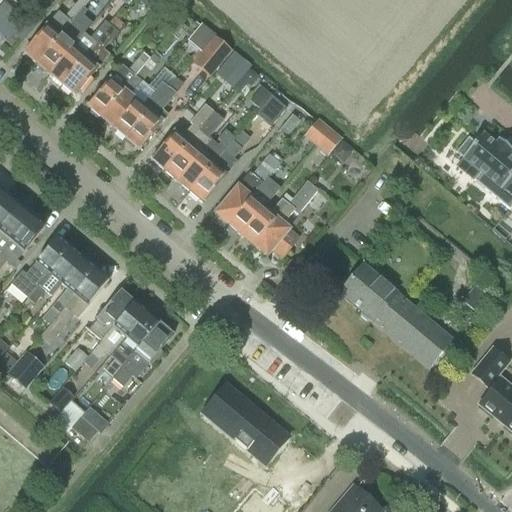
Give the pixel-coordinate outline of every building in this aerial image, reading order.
[(47,27),(24,55),(37,66),(78,17),(77,16),(89,0),(78,0),(74,6),(72,4),(68,8),(71,11),(64,20),(58,14),(47,27)] [(135,0),(135,1),(143,8),(150,14),(157,5),(151,0),(135,0)] [(0,7),(0,26),(13,10),(4,3),(0,7)] [(35,24),(27,17),(13,34),(22,40),(35,24)] [(78,17),(37,66),(49,76),(84,36),(76,29),(83,21),(78,17)] [(84,36),(49,76),(62,87),(111,29),(104,24),(90,41),(84,36)] [(193,35),(205,45),(212,36),(200,26),(193,35)] [(111,29),(62,87),(75,98),(98,70),(109,57),(102,52),(117,34),(111,29)] [(209,78),(230,53),(214,39),(198,58),(195,55),(190,62),(209,78)] [(100,119),(153,57),(152,56),(148,61),(142,55),(127,72),(121,68),(87,109),(100,119)] [(153,57),(100,119),(111,129),(146,87),(141,83),(147,75),(159,62),(153,57)] [(249,72),(252,69),(251,68),(246,74),(237,67),(239,64),(233,59),(231,61),(229,60),(216,76),(233,90),(241,81),(249,72)] [(249,72),(241,81),(245,85),(254,84),(258,80),(249,72)] [(126,141),(167,92),(160,86),(154,94),(146,87),(111,129),(126,141)] [(254,116),(254,117),(270,98),(260,89),(248,103),(258,111),(254,116)] [(167,92),(126,141),(138,152),(167,118),(159,112),(172,96),(167,92)] [(285,110),(270,98),(254,117),(269,129),(285,110)] [(163,172),(213,115),(204,108),(189,126),(192,128),(181,140),(174,134),(151,162),(163,172)] [(213,115),(163,172),(176,183),(199,155),(210,142),(208,140),(223,123),(213,115)] [(299,123),(291,116),(279,131),(286,137),(299,123)] [(348,157),(354,149),(319,119),(305,136),(329,156),(336,147),(348,157)] [(199,155),(176,183),(189,194),(230,144),(233,140),(224,133),(216,142),(220,145),(217,148),(210,142),(199,155)] [(467,139),(455,154),(463,161),(461,163),(465,165),(466,164),(479,174),(472,182),(508,211),(511,206),(511,160),(508,156),(511,152),(498,141),(494,145),(481,135),(473,144),(467,139)] [(230,144),(189,194),(203,205),(237,164),(233,161),(241,152),(231,144),(234,141),(233,140),(230,144)] [(227,226),(266,180),(278,165),(268,157),(251,177),(249,175),(238,188),(215,216),(227,226)] [(266,180),(227,226),(240,237),(263,209),(279,191),(266,180)] [(291,201),(252,247),(266,259),(270,254),(280,262),(299,240),(290,233),(289,230),(282,225),(292,213),(297,217),(316,193),(305,184),(302,188),(291,201)] [(263,209),(240,237),(252,247),(291,201),(284,195),(268,213),(263,209)] [(0,230),(19,208),(6,197),(0,203),(0,230)] [(0,256),(32,219),(19,208),(0,230),(0,256)] [(32,219),(0,256),(0,269),(4,265),(14,272),(20,266),(16,263),(44,229),(32,219)] [(28,302),(70,251),(57,240),(36,265),(35,264),(24,276),(20,273),(9,286),(28,302)] [(70,251),(28,302),(34,307),(45,293),(51,298),(61,286),(82,261),(70,251)] [(48,327),(95,272),(82,261),(61,286),(67,290),(56,303),(41,321),(48,327)] [(428,372),(453,343),(363,268),(338,297),(428,372)] [(95,272),(48,327),(49,327),(39,340),(49,348),(74,317),(70,314),(80,302),(86,307),(107,282),(95,272)] [(462,301),(461,303),(461,304),(462,305),(463,305),(464,306),(465,307),(466,307),(466,308),(467,308),(468,309),(470,311),(471,312),(473,313),(475,313),(475,312),(476,312),(477,311),(478,310),(478,309),(479,308),(480,306),(480,305),(481,305),(482,301),(482,300),(482,299),(482,298),(483,298),(483,297),(483,294),(482,293),(481,292),(480,292),(479,291),(478,291),(478,290),(476,289),(476,288),(474,288),(473,288),(471,291),(469,292),(469,293),(468,294),(467,296),(466,297),(465,298),(464,298),(464,299),(463,300),(463,301),(462,301)] [(101,342),(133,304),(120,293),(104,312),(103,311),(101,311),(99,311),(97,312),(96,313),(95,315),(95,317),(96,319),(97,320),(88,330),(102,341),(101,342)] [(133,304),(101,342),(102,342),(90,356),(98,363),(110,348),(108,347),(119,334),(125,340),(146,315),(133,304)] [(146,315),(125,340),(130,344),(120,356),(119,355),(104,373),(113,380),(127,362),(159,325),(146,315)] [(127,362),(113,380),(111,381),(122,390),(131,379),(135,382),(147,367),(150,369),(162,354),(160,353),(173,337),(159,325),(127,362)] [(74,373),(87,358),(76,350),(64,364),(74,373)] [(493,352),(472,377),(488,390),(489,388),(493,391),(480,407),(511,434),(511,391),(497,379),(508,365),(493,352)] [(25,392),(43,369),(24,353),(5,377),(7,378),(2,383),(18,396),(22,390),(25,392)] [(6,354),(0,361),(0,370),(5,375),(16,362),(6,354)] [(224,388),(201,414),(263,467),(286,440),(224,387),(224,388)] [(61,391),(49,405),(60,415),(72,400),(61,391)] [(70,404),(53,423),(54,424),(56,426),(58,427),(61,430),(62,430),(63,432),(64,432),(65,433),(66,435),(67,434),(69,431),(70,431),(71,430),(80,419),(83,415),(83,414),(80,412),(79,411),(70,404)] [(88,444),(97,433),(80,419),(71,430),(88,444)] [(379,511),(352,489),(332,511),(379,511)]
